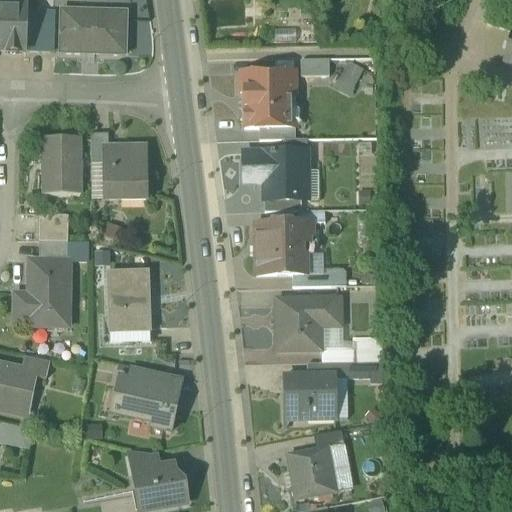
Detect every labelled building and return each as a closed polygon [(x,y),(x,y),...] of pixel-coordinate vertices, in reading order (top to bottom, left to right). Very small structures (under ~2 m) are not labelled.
[(27,12),(0,10),(0,54),(26,55),(27,25),(27,12)] [(124,17),(60,15),(58,57),(123,59),(124,17)] [(54,26),(27,25),(26,55),(53,56),(54,26)] [(327,63),(299,63),(300,80),(328,79),(327,63)] [(352,95),(360,69),(346,65),(339,91),(352,95)] [(294,76),(239,77),(240,96),(243,96),(243,133),(258,132),(294,131),(299,126),(299,113),(295,110),(294,76)] [(373,90),(360,83),(347,108),(360,116),(373,90)] [(294,131),(258,132),(259,144),(282,143),(283,143),(295,143),(294,131)] [(79,141),(42,142),(43,166),(47,166),(47,199),(79,198),(79,141)] [(102,141),(90,141),(90,167),(102,167),(101,150),(102,150),(102,141)] [(283,143),(282,143),(282,156),(305,156),(305,143),(283,143)] [(102,150),(101,150),(102,167),(102,204),(145,203),(144,150),(102,150)] [(305,177),(305,156),(282,156),(273,157),(272,154),(269,154),(269,157),(242,157),(242,188),(262,188),(263,204),(299,204),(299,177),(305,177)] [(300,215),(299,204),(263,204),(263,205),(263,216),(300,215)] [(380,209),(368,209),(368,222),(380,222),(380,209)] [(19,216),(17,238),(35,239),(37,217),(19,216)] [(67,217),(38,218),(38,245),(67,245),(67,217)] [(311,247),(310,227),(255,228),(256,280),(291,280),(305,280),(305,277),(305,258),(298,258),(297,247),(311,247)] [(67,245),(38,245),(38,264),(67,264),(67,245)] [(38,264),(28,263),(27,298),(14,297),(14,322),(26,322),(67,323),(68,264),(67,264),(38,264)] [(319,277),(305,277),(305,280),(291,280),(292,291),(345,290),(344,276),(342,273),(318,273),(319,277)] [(145,275),(106,277),(109,346),(148,344),(145,275)] [(337,302),(282,303),(283,327),(274,328),(275,355),(313,354),(313,330),(338,330),(337,302)] [(67,323),(26,322),(26,335),(67,335),(67,323)] [(352,352),(320,352),(320,367),(338,366),(352,366),(352,352)] [(352,366),(338,366),(339,383),(370,383),(369,366),(352,366)] [(37,376),(0,368),(0,413),(23,418),(28,394),(33,395),(37,376)] [(173,379),(131,369),(127,385),(170,395),(173,379)] [(333,378),(291,379),(291,396),(283,396),(283,424),(308,424),(308,415),(333,414),(333,378)] [(127,385),(120,383),(113,415),(112,415),(112,418),(150,427),(149,431),(170,436),(174,415),(166,413),(170,395),(127,385)] [(312,439),(315,453),(326,451),(327,452),(342,449),(339,434),(312,439)] [(351,494),(342,449),(327,452),(335,497),(351,494)] [(315,453),(286,459),(295,504),(335,497),(327,452),(326,451),(315,453)] [(149,458),(128,454),(132,480),(158,475),(154,457),(149,458)] [(158,475),(132,480),(135,496),(143,495),(145,511),(153,511),(185,506),(181,486),(173,478),(172,472),(158,475)]
